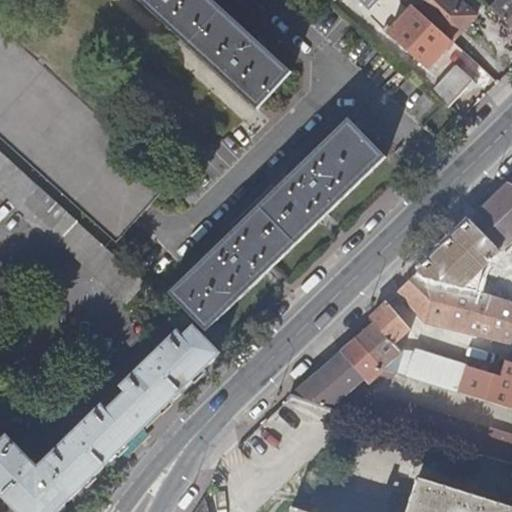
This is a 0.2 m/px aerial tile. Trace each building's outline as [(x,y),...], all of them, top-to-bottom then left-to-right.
[(132,0),(257,113),(275,92),(291,75),(258,44),(209,0),(132,0)] [(356,0),(375,13),(384,0),(356,0)] [(413,7),(452,42),(476,16),(457,0),(410,0),(408,2),(413,7)] [(511,0),(501,0),(493,10),(511,26),(511,0)] [(426,71),(452,42),(413,7),(388,35),(426,71)] [(0,27),(0,53),(9,63),(19,72),(51,100),(167,195),(174,186),(0,27)] [(0,137),(120,247),(167,195),(51,100),(19,72),(9,63),(0,53),(0,137)] [(431,93),(448,108),(471,82),(455,67),(431,93)] [(349,121),(168,294),(206,333),(270,272),(325,219),(386,160),(349,121)] [(0,152),(0,192),(55,242),(56,241),(126,303),(143,284),(74,222),(75,220),(0,152)] [(511,186),(509,185),(471,221),(501,250),(510,239),(506,235),(511,227),(511,186)] [(511,304),(511,284),(467,270),(461,289),(475,293),(511,304)] [(479,398),(511,408),(511,361),(509,361),(511,351),(511,304),(475,293),(461,289),(425,281),(417,274),(399,291),(425,320),(443,326),(442,330),(448,331),(449,328),(481,337),(479,346),(497,352),(488,378),(485,377),(479,398)] [(358,340),(384,369),(438,386),(444,365),(403,352),(395,345),(411,331),(388,303),(371,319),(375,324),(362,337),(358,332),(354,336),(358,340)] [(0,493),(18,511),(55,511),(143,427),(217,353),(192,327),(183,337),(179,332),(122,385),(127,392),(109,410),(104,406),(40,467),(7,436),(3,441),(0,438),(0,434),(1,433),(0,431),(0,493)] [(292,397),(323,407),(359,374),(368,383),(384,369),(358,340),(292,397)] [(479,398),(485,377),(444,365),(438,386),(479,398)] [(367,420),(511,464),(511,436),(397,401),(371,404),(367,420)] [(311,511),(295,507),(293,511),(511,511),(511,507),(419,479),(408,511),(311,511)] [(210,511),(207,497),(204,501),(196,511),(210,511)]
